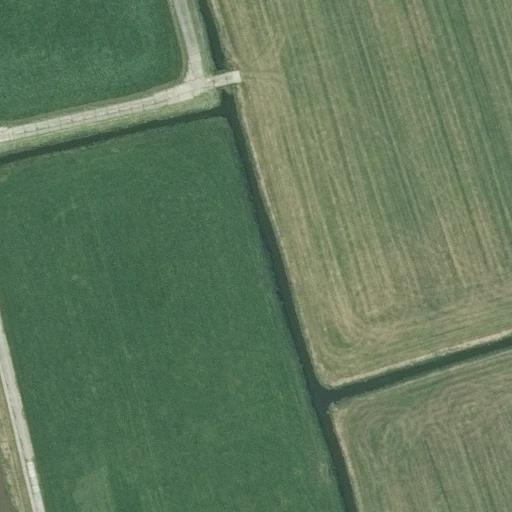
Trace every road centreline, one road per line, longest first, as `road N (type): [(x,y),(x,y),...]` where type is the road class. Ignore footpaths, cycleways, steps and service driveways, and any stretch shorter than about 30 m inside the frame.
road 1 (track): [(0,137),(192,96),(203,74),(182,0)]
road 2 (track): [(38,511),(0,357)]
